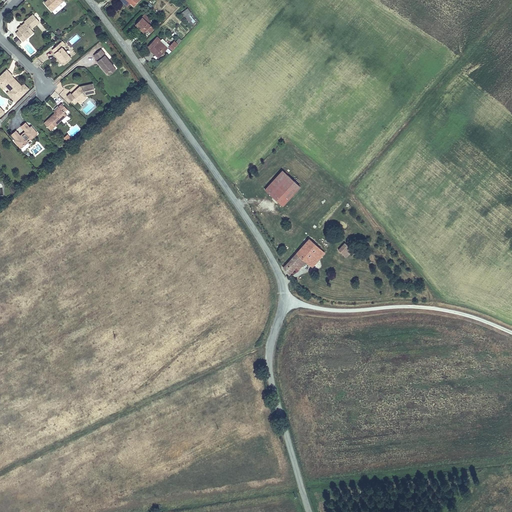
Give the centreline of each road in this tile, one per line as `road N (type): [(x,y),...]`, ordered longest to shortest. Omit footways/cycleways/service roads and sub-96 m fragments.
road 1 (tertiary): [(308,511),(267,361),(280,277),(237,203),(88,0)]
road 2 (track): [(0,471),(269,347)]
road 3 (track): [(282,299),(334,310),(435,308),(511,331)]
road 4 (track): [(435,308),(422,279),(353,196)]
